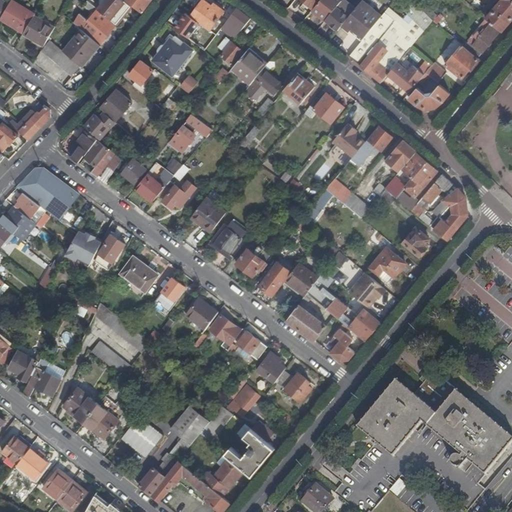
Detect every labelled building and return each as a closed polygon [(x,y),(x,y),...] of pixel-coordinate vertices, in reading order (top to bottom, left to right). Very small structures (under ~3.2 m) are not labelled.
[(11,0),(10,0),(0,17),(0,18),(24,33),(34,16),(35,14),(11,0)] [(104,0),(97,10),(98,11),(115,25),(130,7),(121,0),(104,0)] [(126,0),(142,12),(150,0),(126,0)] [(192,41),(204,51),(222,27),(231,16),(214,4),(212,7),(202,0),(191,17),(204,26),(192,41)] [(341,0),(320,0),(313,10),(326,20),(337,7),(342,0),(341,0)] [(511,0),(491,0),(479,14),(491,24),(500,31),(501,32),(511,19),(511,0)] [(362,1),(354,11),(342,25),(362,41),(381,16),(362,1)] [(421,9),(413,2),(406,12),(413,19),(414,19),(421,9)] [(73,23),(81,30),(90,38),(91,37),(99,44),(115,25),(98,11),(97,10),(90,5),(87,8),(94,14),(88,22),(79,14),(73,23)] [(337,7),(326,20),(338,31),(348,16),(354,11),(351,8),(346,14),(337,7)] [(362,41),(349,57),(369,73),(409,24),(388,7),(381,16),(362,41)] [(236,38),(251,19),(237,8),(231,16),(222,27),(230,33),(229,35),(231,37),(233,35),(236,38)] [(414,19),(425,30),(433,21),(421,9),(414,19)] [(34,16),(24,33),(23,34),(43,46),(48,38),(54,28),(34,16)] [(409,24),(369,73),(381,83),(387,75),(398,62),(401,59),(411,48),(415,43),(422,35),(409,24)] [(469,42),(464,46),(478,58),(482,52),(500,31),(491,24),(474,45),(469,42)] [(81,30),(63,51),(81,66),(82,67),(100,45),(90,38),(81,30)] [(175,36),(172,40),(181,47),(184,43),(175,36)] [(181,47),(172,40),(170,39),(154,60),(173,75),(193,50),(184,43),(181,47)] [(63,51),(51,40),(41,50),(72,77),(81,66),(63,51)] [(232,65),(243,51),(233,43),(222,56),(232,65)] [(462,79),(479,59),(478,58),(464,46),(462,45),(446,65),(462,79)] [(255,79),(264,69),(249,56),(239,67),(237,65),(235,67),(253,82),(255,79)] [(425,74),(426,74),(426,73),(432,65),(425,60),(420,65),(425,69),(423,73),(425,74)] [(143,85),(154,70),(141,61),(130,75),(143,85)] [(387,75),(410,93),(418,82),(425,74),(413,65),(408,70),(398,62),(387,75)] [(432,65),(426,73),(438,83),(447,72),(435,62),(432,65)] [(218,79),(221,82),(229,73),(224,68),(217,76),(219,77),(218,79)] [(253,82),(250,86),(260,94),(266,88),(268,90),(266,92),(268,94),(270,91),(274,95),(283,85),(267,71),(258,81),(255,79),(253,82)] [(315,87),(298,73),(284,90),(301,104),(315,87)] [(425,74),(418,82),(423,86),(430,77),(426,74),(425,74)] [(182,86),(190,93),(198,82),(190,76),(182,86)] [(162,93),(169,98),(175,90),(176,89),(169,84),(162,93)] [(450,94),(439,85),(433,92),(425,93),(418,87),(409,98),(416,104),(425,109),(436,107),(442,102),(450,94)] [(344,108),(323,90),(310,106),(332,123),(344,108)] [(123,98),(116,91),(102,107),(117,120),(133,102),(125,96),(123,98)] [(260,110),(265,114),(274,102),(269,99),(260,110)] [(157,114),(161,109),(155,105),(151,110),(157,114)] [(18,125),(13,120),(9,125),(18,133),(19,132),(26,139),(28,140),(50,118),(50,109),(46,106),(44,107),(42,106),(36,113),(32,110),(18,125)] [(101,139),(116,121),(106,112),(102,118),(97,113),(86,126),(101,139)] [(196,127),(200,122),(192,116),(188,121),(196,127)] [(0,126),(0,144),(5,149),(10,143),(11,144),(18,135),(3,123),(0,126)] [(333,142),(352,158),(353,156),(365,142),(359,137),(358,138),(354,135),(357,131),(349,124),(346,127),(346,126),(333,142)] [(238,148),(242,151),(249,142),(250,144),(261,130),(255,125),(238,148)] [(352,158),(350,160),(358,166),(376,146),(382,151),(393,137),(379,125),(365,142),(354,156),(353,156),(352,158)] [(186,149),(196,135),(184,126),(173,139),(186,149)] [(86,141),(73,158),(80,163),(97,138),(87,131),(82,137),(86,141)] [(110,150),(110,149),(98,139),(86,156),(97,166),(110,150)] [(416,151),(403,141),(387,161),(400,171),(402,169),(416,152),(416,151)] [(92,172),(98,177),(115,154),(110,150),(97,166),(92,172)] [(417,154),(416,152),(402,169),(413,179),(405,188),(416,197),(438,171),(417,154)] [(112,167),(115,170),(122,159),(119,157),(112,167)] [(136,184),(148,170),(133,159),(122,173),(136,184)] [(100,178),(106,183),(114,171),(108,167),(100,178)] [(84,220),(88,216),(94,205),(91,204),(82,196),(44,168),(37,168),(18,188),(24,192),(47,210),(71,229),(80,218),(84,220)] [(165,187),(148,173),(136,188),(153,202),(158,196),(165,187)] [(446,192),(453,184),(442,174),(419,201),(418,203),(424,207),(429,201),(430,203),(442,189),(446,192)] [(327,189),(344,203),(352,193),(335,179),(327,189)] [(182,190),(171,181),(165,187),(158,196),(164,200),(163,201),(173,208),(178,202),(183,205),(197,188),(189,181),(182,190)] [(379,196),(385,187),(380,184),(374,192),(379,196)] [(389,184),(385,189),(396,198),(411,210),(418,203),(419,201),(412,196),(407,203),(402,198),(405,195),(399,189),(398,191),(389,184)] [(390,206),(396,198),(385,189),(379,196),(390,206)] [(434,229),(447,240),(467,216),(466,198),(458,189),(444,200),(444,201),(452,206),(453,214),(450,217),(448,215),(446,218),(448,220),(447,222),(443,219),(434,229)] [(16,206),(32,219),(36,214),(38,211),(43,215),(47,210),(24,192),(18,200),(20,201),(16,206)] [(344,203),(362,218),(370,207),(352,193),(344,203)] [(224,216),(226,213),(206,197),(193,216),(204,225),(203,226),(211,232),(224,216)] [(426,209),(424,207),(418,203),(411,210),(420,217),(426,209)] [(5,219),(4,217),(0,221),(12,230),(23,239),(36,222),(32,219),(16,206),(7,217),(5,219)] [(107,232),(113,220),(108,216),(104,224),(103,230),(107,232)] [(71,229),(77,234),(84,220),(80,218),(71,229)] [(0,245),(12,230),(0,221),(0,245)] [(233,259),(246,241),(228,227),(216,243),(223,249),(222,251),(233,259)] [(424,245),(430,239),(416,227),(404,242),(420,256),(427,248),(424,245)] [(78,257),(91,264),(102,242),(80,230),(78,234),(70,249),(67,254),(77,260),(78,257)] [(127,244),(111,234),(105,242),(105,243),(99,253),(114,264),(127,244)] [(259,246),(254,253),(248,249),(237,263),(256,278),(262,270),(263,271),(268,264),(258,256),(263,250),(259,246)] [(334,256),(338,251),(332,246),(328,251),(334,256)] [(383,268),(394,277),(406,263),(386,247),(370,267),(378,274),(383,268)] [(330,276),(345,256),(340,251),(324,271),(330,276)] [(146,292),(159,275),(135,257),(122,274),(146,292)] [(278,262),(260,285),(273,295),(294,267),(288,263),(284,267),(278,262)] [(311,289),(319,279),(298,264),(286,281),(306,296),(308,293),(311,289)] [(389,283),(394,277),(383,268),(378,274),(389,283)] [(49,269),(41,284),(48,288),(57,273),(49,269)] [(378,297),(385,289),(366,273),(350,292),(368,307),(376,296),(378,297)] [(325,274),(319,281),(328,288),(334,280),(325,274)] [(0,296),(2,298),(10,284),(0,277),(0,296)] [(173,278),(156,301),(169,311),(176,302),(174,301),(185,287),(173,278)] [(311,289),(308,293),(312,297),(327,309),(332,303),(320,293),(319,294),(311,289)] [(308,293),(306,296),(303,299),(308,303),(312,297),(308,293)] [(368,307),(369,308),(378,297),(376,296),(368,307)] [(206,329),(219,313),(200,299),(187,316),(206,329)] [(333,302),(332,303),(327,309),(335,315),(342,321),(343,319),(341,316),(345,312),(333,302)] [(143,351),(151,342),(148,339),(140,334),(102,303),(97,314),(143,351)] [(299,304),(287,321),(315,341),(327,325),(315,315),(318,312),(314,308),(310,313),(299,304)] [(365,340),(380,322),(364,309),(352,324),(357,329),(355,332),(365,340)] [(231,345),(243,330),(222,315),(211,329),(226,341),(222,346),(227,350),(231,345)] [(162,331),(165,333),(174,322),(170,318),(165,325),(165,326),(162,331)] [(20,337),(23,331),(17,327),(14,332),(20,337)] [(337,345),(331,353),(341,361),(349,360),(356,352),(347,345),(353,339),(341,329),(331,341),(337,345)] [(151,342),(156,346),(162,337),(159,335),(160,335),(155,330),(148,339),(151,342)] [(261,342),(245,330),(238,339),(240,340),(237,343),(257,359),(266,346),(261,342)] [(204,333),(194,345),(199,348),(209,336),(204,333)] [(0,357),(10,346),(0,337),(0,357)] [(123,376),(132,365),(101,341),(93,351),(123,376)] [(232,354),(238,347),(233,344),(228,351),(232,354)] [(0,357),(0,360),(4,364),(13,348),(10,346),(0,357)] [(28,380),(39,361),(20,351),(10,368),(21,373),(19,376),(28,380)] [(259,370),(275,383),(276,382),(284,371),(287,368),(277,360),(279,358),(271,352),(259,370)] [(25,393),(31,398),(37,386),(54,395),(62,380),(43,369),(47,362),(42,360),(25,393)] [(284,371),(276,382),(285,389),(286,390),(301,401),(312,387),(308,384),(310,381),(298,372),(294,378),(284,371)] [(457,466),(458,466),(461,468),(468,460),(487,476),(511,446),(511,435),(435,371),(416,394),(398,379),(358,427),(394,457),(424,421),(428,425),(427,426),(462,455),(459,454),(458,454),(456,455),(454,455),(453,457),(452,458),(452,461),(452,463),(453,464),(455,465),(456,466),(457,466)] [(233,399),(248,380),(245,378),(230,396),(233,399)] [(243,417),(260,396),(248,386),(229,408),(231,410),(233,408),(243,417)] [(65,405),(86,422),(101,404),(80,387),(65,405)] [(101,404),(86,422),(108,440),(122,421),(101,404)] [(192,445),(202,433),(211,422),(190,405),(171,428),(183,438),(192,445)] [(211,441),(233,414),(223,406),(211,422),(202,433),(211,441)] [(139,417),(122,439),(148,458),(164,435),(139,417)] [(253,430),(267,442),(273,434),(259,422),(253,430)] [(253,476),(275,449),(267,442),(253,430),(251,429),(243,439),(252,447),(244,457),(239,453),(240,451),(237,448),(236,450),(232,447),(226,454),(245,469),(253,476)] [(17,464),(30,448),(14,435),(2,451),(17,464)] [(180,461),(192,445),(183,438),(171,453),(180,461)] [(37,453),(30,448),(17,464),(17,465),(36,480),(49,464),(44,459),(46,456),(39,450),(37,453)] [(180,461),(171,453),(164,462),(167,465),(163,470),(166,472),(164,475),(155,467),(141,485),(152,495),(153,494),(180,461)] [(223,496),(245,469),(226,454),(226,453),(217,463),(223,467),(215,476),(209,472),(203,480),(223,496)] [(221,511),(223,511),(231,503),(223,496),(203,480),(180,461),(153,494),(160,501),(174,484),(176,485),(179,481),(184,475),(210,498),(208,501),(221,511)] [(43,488),(58,500),(73,481),(58,469),(43,488)] [(184,475),(179,481),(206,503),(208,501),(210,498),(184,475)] [(391,490),(399,497),(408,484),(400,478),(391,490)] [(73,481),(58,500),(72,511),(88,493),(73,481)] [(313,511),(323,511),(334,499),(317,485),(302,502),(313,511)] [(95,495),(85,511),(122,511),(111,503),(109,506),(95,495)] [(380,511),(388,503),(384,499),(375,509),(379,511),(380,511)]
